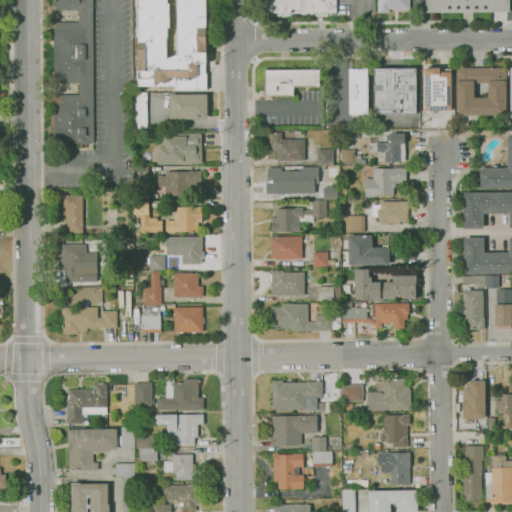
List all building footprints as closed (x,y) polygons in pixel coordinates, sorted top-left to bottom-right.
[(56,94),(79,94),(79,83),(56,83),(56,78),(53,78),(53,26),(55,26),(55,22),(78,21),(78,10),(55,10),(55,6),(53,6),(52,0),(92,0),(93,142),(89,142),(89,144),(54,144),(53,99),(56,99),(56,94)] [(207,89),(175,90),(175,86),(138,86),(138,85),(135,85),(135,78),(138,78),(138,65),(135,65),(135,58),(138,58),(138,56),(135,56),(135,49),(138,49),(138,36),(134,37),(134,30),(138,30),(138,27),(134,27),(134,21),(138,21),(138,17),(134,17),(134,10),(138,10),(138,6),(134,6),(134,0),(209,0),(209,5),(206,5),(206,9),(210,9),(210,15),(206,15),(206,19),(209,19),(209,26),(206,26),(206,29),(210,29),(210,36),(206,36),(206,38),(209,38),(209,44),(206,44),(207,64),(205,64),(206,73),(207,73),(207,89)] [(306,13),(306,9),(291,9),(291,13),(266,13),(266,0),(335,0),(336,12),(306,13)] [(389,12),(378,12),(378,0),(409,0),(409,9),(389,9),(389,12)] [(425,12),(425,0),(509,0),(509,11),(425,12)] [(452,110),(425,110),(425,67),(440,67),(440,68),(452,68),(452,110)] [(506,115),(456,115),(456,80),(457,80),(456,68),(505,67),(505,80),(506,80),(506,115)] [(416,114),(374,115),(374,68),(416,68),(416,114)] [(294,96),(264,96),(264,69),(319,69),(320,87),(293,87),(294,96)] [(368,113),(350,114),(349,69),(367,69),(368,113)] [(147,132),(134,132),(134,93),(147,92),(147,132)] [(207,119),(170,119),(170,94),(207,94),(207,119)] [(305,160),(277,160),(277,159),(274,159),(274,149),(270,149),(270,132),(282,132),(282,139),(305,139),(305,160)] [(177,133),(201,133),(202,163),(159,164),(159,146),(164,146),(164,136),(177,136),(177,133)] [(384,161),(384,152),(377,152),(377,143),(387,143),(386,135),(391,134),(391,133),(405,133),(405,161),(384,161)] [(511,188),(480,189),(480,169),(482,169),(482,168),(507,168),(507,149),(505,149),(505,147),(507,147),(507,137),(508,137),(508,134),(511,134),(511,188)] [(333,165),(318,165),(318,148),(333,148),(333,165)] [(355,164),(340,163),(341,149),(355,149),(355,164)] [(147,166),(133,166),(132,178),(147,178),(147,166)] [(266,194),(266,181),(267,181),(267,168),(281,168),(281,171),(300,171),(299,168),(318,167),(318,175),(315,175),(315,193),(266,194)] [(365,197),(365,178),(373,178),(373,168),(406,167),(407,183),(395,183),(395,197),(365,197)] [(165,197),(165,187),(157,187),(157,174),(164,174),(164,171),(201,171),(202,184),(191,184),(191,191),(186,191),(186,197),(165,197)] [(337,199),(323,198),(324,186),(337,186),(337,199)] [(511,227),(509,228),(509,213),(483,213),(483,228),(464,228),(464,193),(511,192),(511,227)] [(67,233),(67,222),(66,222),(66,215),(63,215),(63,209),(62,209),(62,195),(82,194),(83,233),(67,233)] [(300,231),(271,231),(271,230),(270,230),(269,223),(271,223),(271,217),(276,217),(276,216),(275,216),(275,210),(276,210),(276,208),(303,207),(303,210),(312,210),(312,200),(326,200),(326,217),(313,217),(314,222),(300,223),(300,231)] [(388,225),(380,225),(380,218),(377,218),(377,209),(380,209),(380,200),(409,201),(408,223),(388,223),(388,225)] [(162,232),(141,232),(141,214),(135,214),(135,201),(148,201),(148,215),(149,215),(149,217),(157,217),(157,220),(162,220),(162,232)] [(176,233),(174,233),(174,232),(166,232),(166,220),(174,220),(174,207),(202,206),(202,222),(198,222),(199,231),(176,231),(176,233)] [(364,232),(346,232),(345,215),(364,215),(364,232)] [(390,265),(349,265),(348,235),(372,235),(372,247),(383,247),(383,245),(387,245),(387,236),(400,236),(400,247),(389,247),(390,265)] [(202,264),(181,264),(181,256),(183,256),(183,255),(166,255),(166,246),(161,246),(161,237),(202,236),(202,252),(204,252),(204,258),(202,258),(202,264)] [(274,259),(274,258),(271,258),(271,247),(270,247),(269,240),(270,240),(270,237),(301,236),(302,258),(274,259)] [(511,272),(464,273),(464,237),(483,237),(484,252),(509,252),(509,237),(511,237),(511,272)] [(65,283),(65,270),(63,270),(62,244),(85,244),(85,263),(86,263),(87,282),(65,283)] [(313,267),(312,252),(327,251),(328,267),(313,267)] [(164,256),(164,270),(149,270),(149,256),(164,256)] [(354,277),(356,277),(355,269),(371,269),(371,282),(380,282),(380,299),(354,299),(354,277)] [(304,295),(275,295),(275,294),(271,294),(271,281),(270,281),(270,274),(271,274),(271,270),(283,270),(283,272),(304,271),(304,295)] [(145,305),(145,287),(151,287),(151,271),(160,271),(160,286),(161,286),(161,305),(160,305),(145,305)] [(203,296),(175,297),(174,273),(198,272),(198,286),(203,286),(203,296)] [(392,275),(416,275),(416,299),(406,299),(406,296),(395,296),(395,299),(384,299),(384,281),(392,281),(392,275)] [(485,283),(462,283),(462,276),(472,276),(472,275),(485,275),(485,283)] [(319,301),(319,287),(340,286),(340,295),(334,295),(334,299),(330,299),(330,301),(319,301)] [(470,330),(462,330),(462,322),(463,322),(463,290),(483,290),(483,302),(485,302),(485,315),(483,315),(483,317),(484,317),(484,329),(476,329),(470,329),(470,330)] [(366,321),(343,322),(343,308),(367,308),(367,316),(372,318),(371,304),(409,303),(409,314),(407,314),(407,319),(404,319),(404,329),(393,329),(393,322),(387,322),(387,324),(384,324),(384,323),(382,323),(382,327),(375,328),(375,326),(366,321)] [(291,331),(291,328),(271,328),(271,307),(282,307),(282,304),(308,304),(308,322),(314,321),(314,315),(332,315),(332,317),(340,317),(340,329),(332,329),(332,330),(291,331)] [(511,328),(497,328),(497,325),(495,325),(495,304),(511,304),(511,325),(510,325),(511,328)] [(160,305),(160,332),(141,332),(141,313),(144,313),(144,305),(145,305),(160,305)] [(192,333),(192,331),(183,332),(179,333),(179,332),(174,332),(174,316),(173,316),(173,313),(174,313),(174,307),(202,306),(202,316),(204,316),(204,323),(203,323),(203,331),(196,331),(196,333),(192,333)] [(78,334),(62,334),(62,307),(98,307),(98,317),(101,317),(101,310),(117,310),(117,328),(87,328),(87,331),(78,331),(78,334)] [(204,409),(157,410),(157,397),(166,397),(166,385),(173,385),(173,382),(183,381),(183,378),(198,378),(198,397),(204,397),(204,409)] [(410,409),(367,410),(366,392),(381,391),(381,393),(384,393),(384,379),(407,378),(407,386),(409,386),(410,409)] [(272,409),(272,380),(283,380),(283,382),(307,382),(307,381),(322,381),(322,397),(317,397),(317,408),(305,409),(272,409)] [(485,418),(462,418),(462,389),(466,389),(466,388),(467,388),(467,382),(469,382),(469,380),(485,380),(485,418)] [(67,423),(67,399),(68,399),(68,395),(68,389),(93,389),(93,384),(97,383),(97,382),(103,382),(103,383),(107,383),(107,414),(83,414),(83,416),(84,416),(84,422),(82,422),(82,423),(67,423)] [(152,406),(134,406),(134,382),(152,382),(152,406)] [(362,400),(342,401),(342,385),(362,384),(362,400)] [(511,412),(497,412),(497,407),(496,407),(496,400),(501,400),(501,394),(511,394),(511,412)] [(193,446),(180,446),(180,444),(176,444),(176,437),(167,437),(167,424),(156,424),(156,422),(155,422),(155,416),(156,416),(156,414),(204,414),(204,424),(198,424),(198,437),(195,437),(195,444),(193,444),(193,446)] [(392,447),(392,441),(380,442),(380,433),(382,433),(382,430),(384,429),(384,415),(409,414),(410,424),(407,424),(408,447),(392,447)] [(270,445),(270,436),(273,436),(272,416),(317,415),(317,432),(301,433),(301,444),(270,445)] [(488,431),(487,418),(494,417),(495,430),(488,431)] [(71,470),(71,468),(69,468),(68,444),(67,429),(117,428),(117,436),(121,436),(121,427),(134,426),(134,447),(121,447),(121,444),(117,444),(117,449),(110,449),(110,451),(96,452),(96,453),(93,453),(94,462),(98,462),(98,470),(71,470)] [(156,448),(136,448),(136,435),(159,435),(159,440),(156,440),(156,448)] [(326,450),(312,450),(311,437),(326,436),(326,450)] [(485,479),(481,479),(481,501),(463,502),(463,481),(461,481),(461,459),(465,458),(464,446),(483,445),(483,460),(485,460),(485,479)] [(140,461),(139,448),(156,448),(157,460),(140,461)] [(312,466),(312,451),(332,451),(332,466),(312,466)] [(410,484),(390,484),(390,472),(380,473),(380,462),(378,462),(378,453),(406,452),(410,452),(410,466),(410,484)] [(279,490),(279,488),(278,481),(274,481),(273,462),(274,462),(273,454),(279,454),(292,454),(303,453),(303,466),(299,466),(299,475),(303,475),(303,478),(305,478),(305,482),(303,482),(304,488),(293,489),(293,488),(282,488),(282,490),(279,490)] [(485,460),(485,455),(491,455),(496,455),(496,454),(497,454),(497,453),(501,453),(501,454),(502,454),(502,455),(506,455),(506,460),(511,460),(511,503),(493,504),(493,501),(485,502),(485,485),(486,485),(485,479),(485,460)] [(176,480),(176,471),(164,472),(163,461),(172,461),(172,455),(192,454),(193,464),(194,464),(195,470),(200,470),(200,479),(176,480)] [(134,511),(122,511),(122,476),(113,476),(113,463),(134,463),(134,511)] [(90,511),(90,508),(88,508),(88,511),(71,511),(71,482),(81,482),(81,483),(108,483),(108,504),(110,504),(110,511),(90,511)] [(182,511),(182,508),(181,508),(181,505),(182,505),(182,501),(165,501),(165,495),(159,495),(158,489),(164,488),(164,485),(199,484),(200,492),(204,492),(204,503),(200,503),(200,505),(196,505),(196,510),(182,511)] [(355,511),(342,511),(342,489),(355,489),(355,511)] [(369,511),(369,490),(417,489),(418,511),(397,511),(397,506),(396,506),(396,503),(391,503),(391,511),(369,511)] [(273,503),(272,511),(308,511),(308,504),(273,503)]
